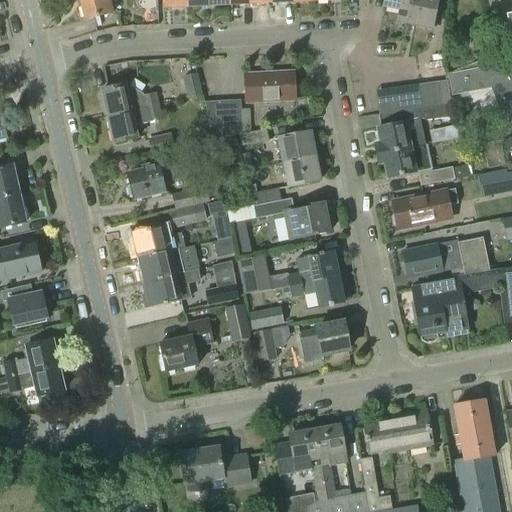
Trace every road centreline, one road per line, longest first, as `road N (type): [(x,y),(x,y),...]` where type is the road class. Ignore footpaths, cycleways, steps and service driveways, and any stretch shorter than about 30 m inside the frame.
road 1 (residential): [(392,384),(322,40),(309,31),(108,45),(39,62)]
road 2 (residential): [(117,433),(39,62)]
road 3 (residential): [(117,433),(392,384)]
road 4 (residential): [(392,384),(511,364)]
